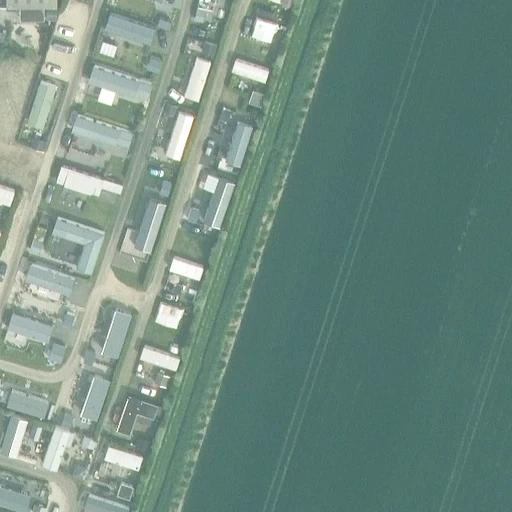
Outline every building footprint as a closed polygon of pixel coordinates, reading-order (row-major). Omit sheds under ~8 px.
[(205,0),(204,6),(227,10),(228,0),(205,0)] [(56,5),(45,6),(46,18),(57,18),(56,5)] [(278,5),(274,16),(286,20),(290,8),(278,5)] [(197,6),(194,19),(202,20),(205,8),(197,6)] [(73,10),(61,46),(73,50),(86,14),(73,10)] [(159,17),(156,25),(168,29),(171,21),(159,17)] [(205,40),(202,51),(213,55),(216,43),(205,40)] [(271,46),(268,56),(275,58),(278,48),(271,46)] [(150,56),(146,68),(158,72),(162,60),(150,56)] [(31,84),(34,67),(8,63),(2,102),(9,103),(12,81),(31,84)] [(34,109),(50,113),(58,72),(42,69),(34,109)] [(138,80),(134,93),(147,98),(151,84),(138,80)] [(255,88),(251,101),(262,104),(266,92),(255,88)] [(224,106),(254,117),(258,104),(228,94),(224,106)] [(169,142),(184,146),(196,103),(182,99),(169,142)] [(167,101),(164,111),(173,114),(176,104),(167,101)] [(223,107),(219,118),(227,120),(230,110),(223,107)] [(10,124),(7,134),(17,137),(21,127),(10,124)] [(119,127),(114,141),(127,146),(131,132),(119,127)] [(210,130),(207,141),(224,146),(227,134),(210,130)] [(34,137),(31,147),(42,150),(46,141),(34,137)] [(227,164),(224,171),(233,174),(235,167),(227,164)] [(230,188),(234,176),(201,166),(197,177),(230,188)] [(0,172),(0,187),(14,192),(18,177),(0,172)] [(103,178),(100,186),(120,192),(122,184),(103,178)] [(20,179),(16,188),(27,192),(30,183),(20,179)] [(163,180),(159,192),(167,195),(171,183),(163,180)] [(212,205),(209,214),(221,218),(224,209),(212,205)] [(190,208),(187,219),(194,221),(198,210),(190,208)] [(97,254),(103,215),(57,209),(52,245),(60,246),(63,228),(86,231),(83,252),(97,254)] [(158,236),(163,221),(134,212),(129,227),(158,236)] [(180,237),(178,244),(187,248),(189,241),(180,237)] [(33,238),(29,249),(38,252),(41,240),(33,238)] [(205,264),(207,252),(175,247),(173,259),(205,264)] [(173,281),(171,290),(179,292),(181,284),(173,281)] [(68,308),(62,323),(70,326),(75,311),(68,308)] [(39,335),(43,322),(10,314),(7,326),(39,335)] [(99,359),(115,363),(124,325),(108,321),(99,359)] [(180,357),(184,345),(147,334),(144,345),(180,357)] [(53,343),(48,357),(60,361),(65,347),(53,343)] [(86,349),(83,360),(90,363),(94,351),(86,349)] [(157,371),(154,382),(167,386),(171,376),(157,371)] [(15,377),(10,391),(51,405),(56,391),(15,377)] [(91,377),(87,410),(100,412),(104,379),(91,377)] [(137,383),(128,406),(155,416),(163,394),(137,383)] [(17,443),(28,406),(16,402),(4,439),(17,443)] [(58,412),(55,420),(68,424),(71,416),(58,412)] [(33,425),(29,436),(37,439),(41,427),(33,425)] [(84,435),(81,443),(93,446),(96,439),(84,435)] [(137,435),(134,445),(145,449),(149,438),(137,435)] [(121,482),(117,494),(129,498),(133,486),(121,482)]
